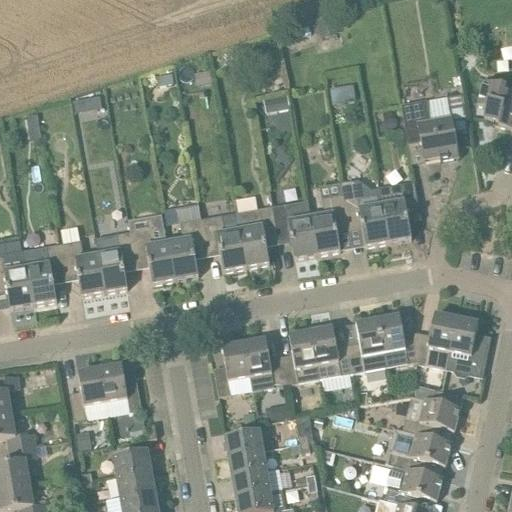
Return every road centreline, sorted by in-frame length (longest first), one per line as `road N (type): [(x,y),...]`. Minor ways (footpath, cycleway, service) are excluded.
road 1 (residential): [(438,278),(170,327)]
road 2 (residential): [(201,511),(170,327)]
road 3 (residential): [(170,327),(0,355)]
road 4 (residential): [(475,511),(511,350)]
road 5 (unclassified): [(511,202),(466,202),(449,216),(438,241),(438,278)]
